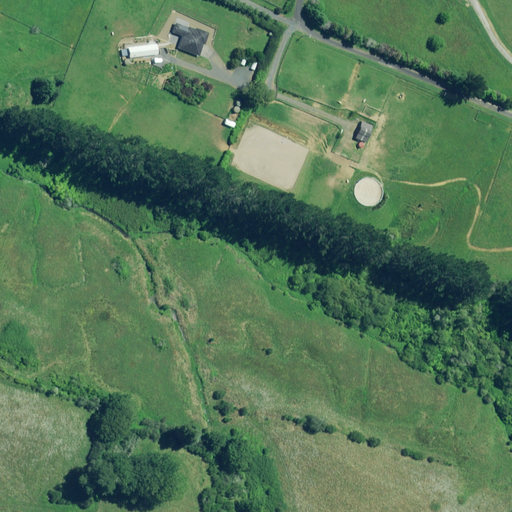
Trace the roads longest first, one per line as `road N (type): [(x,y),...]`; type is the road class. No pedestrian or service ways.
road 1 (unclassified): [(301,0),(301,21),(319,35),(511,112)]
road 2 (unknown): [(248,0),(300,19),(267,80),(253,87),(230,78),(212,52)]
